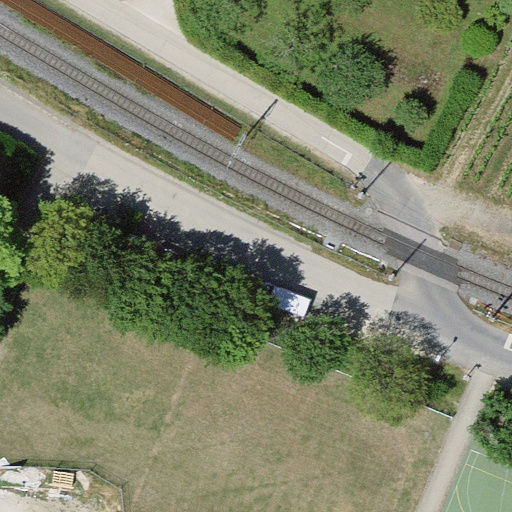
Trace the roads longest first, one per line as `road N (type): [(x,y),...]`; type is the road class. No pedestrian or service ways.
road 1 (residential): [(93,0),(384,179),(419,256),(437,327)]
road 2 (residential): [(0,109),(96,168),(437,327)]
